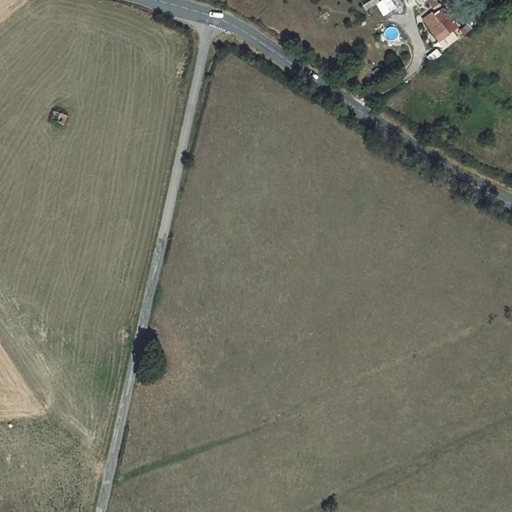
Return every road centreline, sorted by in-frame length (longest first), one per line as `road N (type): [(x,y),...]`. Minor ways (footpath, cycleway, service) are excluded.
road 1 (unclassified): [(214,15),(100,511)]
road 2 (tertiary): [(214,15),(434,166),(511,205)]
road 3 (track): [(309,511),(511,414)]
